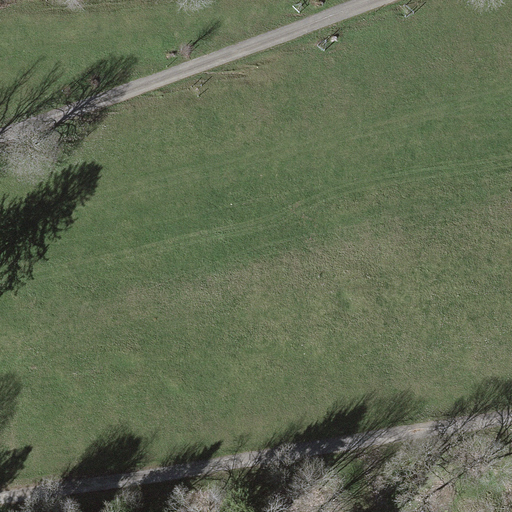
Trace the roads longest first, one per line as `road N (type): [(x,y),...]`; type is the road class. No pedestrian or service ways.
road 1 (unclassified): [(0,498),(511,416)]
road 2 (unclassified): [(367,0),(0,131)]
